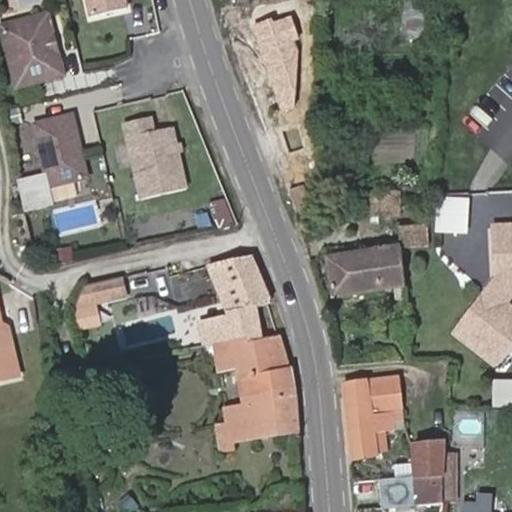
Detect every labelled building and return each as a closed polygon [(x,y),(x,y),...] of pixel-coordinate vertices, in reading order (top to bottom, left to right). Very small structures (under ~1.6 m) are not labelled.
[(89,0),(93,15),(129,7),(127,0),(89,0)] [(52,13),(5,23),(18,84),(65,74),(59,48),(55,45),(54,40),(57,35),(52,13)] [(260,99),(263,108),(271,106),(268,97),(260,99)] [(88,178),(75,115),(36,124),(47,173),(19,179),(26,210),(54,204),(50,186),(88,178)] [(124,123),(141,198),(186,188),(172,128),(154,132),(150,117),(124,123)] [(399,217),(399,194),(367,194),(367,217),(399,217)] [(470,199),(448,200),(451,233),(472,232),(470,199)] [(401,247),(427,243),(425,226),(399,230),(401,247)] [(511,226),(498,228),(498,238),(499,256),(503,256),(503,275),(464,334),(504,363),(511,350),(511,305),(511,285),(511,226)] [(71,247),(53,252),(57,266),(75,261),(71,247)] [(406,309),(406,290),(403,290),(398,247),(328,257),(332,300),(391,292),(393,310),(406,309)] [(228,426),(218,428),(222,450),(233,448),(232,442),(270,437),(281,435),(300,432),(297,399),(292,371),(288,370),(277,338),(262,341),(254,303),(270,299),(253,258),(210,266),(223,301),(226,308),(228,316),(200,321),(204,344),(214,342),(219,371),(238,368),(244,403),(225,406),(228,426)] [(126,295),(122,277),(85,286),(89,304),(126,295)] [(76,307),(89,304),(85,286),(76,307)] [(0,386),(17,383),(8,342),(2,343),(1,336),(0,332),(0,386)] [(511,403),(511,377),(496,377),(496,403),(511,403)] [(354,385),(343,386),(343,395),(350,463),(376,458),(376,454),(384,453),(383,451),(381,432),(382,432),(395,431),(394,423),(403,422),(399,384),(398,379),(354,385)] [(413,448),(415,480),(442,478),(442,458),(443,445),(413,448)] [(442,478),(447,478),(447,502),(457,502),(457,458),(442,458),(442,478)] [(415,480),(379,483),(381,508),(447,502),(447,478),(442,478),(415,480)] [(491,511),(492,496),(478,496),(478,505),(463,504),(462,511),(491,511)]
